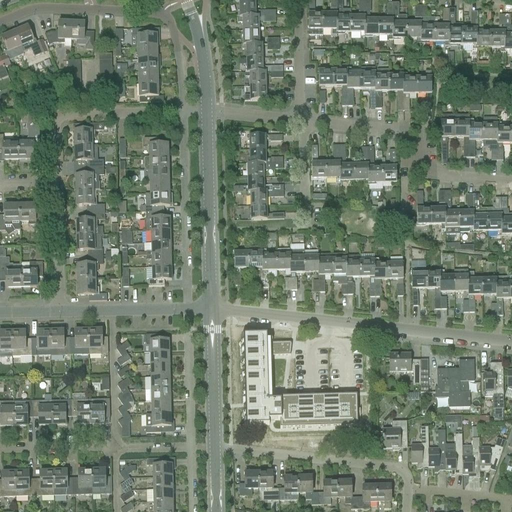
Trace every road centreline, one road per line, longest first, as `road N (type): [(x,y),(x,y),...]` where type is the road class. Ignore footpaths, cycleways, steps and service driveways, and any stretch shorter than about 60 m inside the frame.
road 1 (residential): [(210,308),(511,342)]
road 2 (residential): [(0,22),(40,8),(161,15),(172,29),(181,111)]
road 3 (residential): [(298,120),(395,133),(434,175),(511,183)]
road 4 (residential): [(212,446),(389,466),(409,485)]
road 5 (residential): [(188,307),(192,511)]
road 6 (tertiary): [(206,110),(210,308)]
road 7 (residential): [(181,111),(188,307)]
road 8 (residential): [(54,178),(58,117),(181,111)]
road 9 (tertiary): [(210,308),(212,446)]
road 10 (residential): [(58,310),(54,178)]
road 11 (residential): [(58,310),(188,307)]
road 12 (residential): [(296,0),(298,120)]
